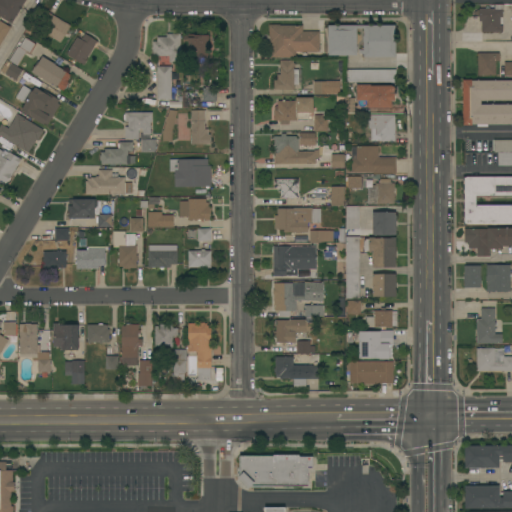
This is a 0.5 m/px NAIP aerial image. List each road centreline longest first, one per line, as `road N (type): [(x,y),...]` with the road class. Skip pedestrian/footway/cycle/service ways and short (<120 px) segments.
road 1 (residential): [(240,7),(240,420)]
road 2 (tertiary): [(0,422),(335,419)]
road 3 (residential): [(428,3),(116,0)]
road 4 (residential): [(129,3),(125,49),(0,259)]
road 5 (secondary): [(430,63),(433,319)]
road 6 (residential): [(0,293),(240,296)]
